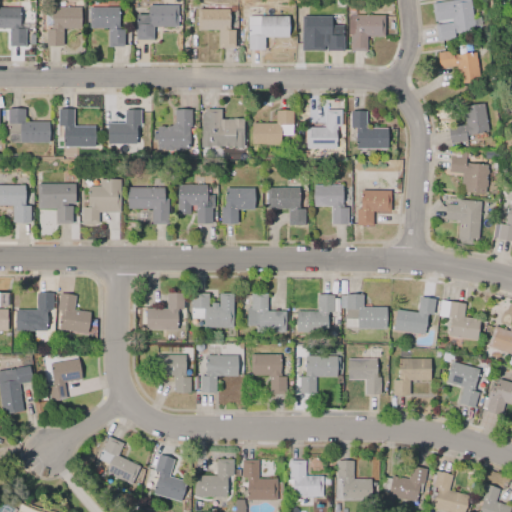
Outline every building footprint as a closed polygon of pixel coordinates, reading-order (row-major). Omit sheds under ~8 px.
[(456,34),(475,32),(471,0),(461,0),(432,3),(436,42),(456,39),(456,34)] [(176,27),(176,6),(147,6),(147,15),(135,15),(135,39),(153,39),(153,27),(176,27)] [(0,29),(8,30),(8,47),(23,47),(23,28),(19,28),(19,9),(0,8),(0,29)] [(80,30),(80,8),(47,8),(47,47),(62,47),(62,30),(80,30)] [(121,47),(121,8),(91,8),(90,28),(107,29),(107,46),(121,47)] [(232,48),(232,10),(197,10),(197,31),(218,31),(218,48),(232,48)] [(365,52),(365,36),(383,36),(383,16),(348,16),(348,52),(365,52)] [(288,38),(288,17),(247,17),(247,50),(263,50),(263,38),(288,38)] [(331,17),(301,17),(301,51),(341,51),(342,26),(331,26),(331,17)] [(475,48),(437,53),(439,69),(457,67),(459,84),(479,81),(475,48)] [(447,127),(448,141),(486,138),(484,104),(463,106),(465,125),(447,127)] [(24,122),(24,109),(6,109),(6,144),(47,144),(47,122),(24,122)] [(93,148),(93,126),(72,126),(72,109),(59,109),(59,148),(93,148)] [(220,120),(220,109),(200,109),(200,148),(242,148),(242,120),(220,120)] [(106,123),(106,144),(139,145),(140,111),(124,110),(124,123),(106,123)] [(156,126),(156,151),(189,151),(189,110),(173,110),(173,126),(156,126)] [(281,145),(282,138),(291,138),(292,111),(274,111),(274,124),(250,124),(250,145),(281,145)] [(305,128),(305,149),(338,149),(338,111),(324,111),(324,128),(305,128)] [(365,129),(365,112),(349,112),(349,130),(354,130),(354,149),(385,149),(385,129),(365,129)] [(465,153),(450,152),(448,173),(461,174),(460,192),(484,194),(486,165),(465,163),(465,153)] [(119,211),(97,211),(97,222),(80,222),(81,206),(87,206),(87,185),(99,185),(99,178),(119,178),(119,211)] [(37,183),(74,183),(74,203),(66,203),(66,204),(71,204),(71,222),(55,222),(55,207),(37,207),(37,183)] [(312,183),(341,184),(341,206),(347,206),(347,223),(331,222),(331,205),(312,205),(312,183)] [(0,184),(23,184),(23,204),(29,204),(28,221),(11,221),(11,204),(0,204),(0,184)] [(176,184),(205,184),(205,205),(211,205),(211,222),(195,222),(195,204),(189,204),(189,213),(176,212),(176,184)] [(127,186),(168,186),(168,222),(150,222),(151,206),(127,206),(127,186)] [(266,186),(296,187),(296,207),(304,207),(303,225),(287,225),(287,207),(266,207),(266,186)] [(224,187),(252,187),(252,208),(236,208),(236,222),(220,222),(220,206),(224,206),(224,187)] [(360,189),(390,189),(390,210),(371,210),(371,224),(356,224),(356,208),(360,208),(360,189)] [(479,202),(454,201),(454,204),(445,204),(444,221),(458,221),(457,243),(477,244),(479,202)] [(497,240),(511,241),(511,205),(506,205),(504,225),(499,224),(497,240)] [(14,311),(14,332),(49,332),(50,294),(36,293),(36,311),(14,311)] [(87,334),(90,313),(73,311),(75,296),(60,294),(56,330),(87,334)] [(181,294),(166,294),(166,310),(145,310),(145,331),(181,330),(181,294)] [(202,329),(232,329),(233,294),(218,294),(218,305),(209,305),(209,294),(191,294),(191,320),(202,320),(202,329)] [(266,295),(249,294),(247,329),(282,331),(283,313),(266,312),(266,295)] [(295,313),(295,334),(328,334),(327,313),(333,313),(333,295),(316,296),(316,312),(295,313)] [(362,308),(362,296),(344,296),(344,329),(385,329),(385,308),(362,308)] [(434,299),(418,298),(417,313),(395,311),(393,331),(425,334),(427,315),(433,316),(434,299)] [(447,337),(476,340),(479,320),(462,318),(464,304),(440,301),(439,317),(449,318),(447,337)] [(487,347),(511,355),(511,322),(509,332),(494,327),(487,347)] [(189,393),(189,377),(184,377),(184,356),(155,355),(155,376),(173,376),(173,393),(189,393)] [(215,377),(236,377),(237,356),(204,356),(204,377),(200,377),(199,394),(215,394),(215,377)] [(269,376),(269,392),(283,392),(283,356),(250,356),(250,376),(269,376)] [(336,357),(298,357),(298,394),(315,394),(315,378),(336,378),(336,357)] [(347,359),(347,382),(363,382),(363,395),(381,396),(382,360),(347,359)] [(429,382),(429,360),(395,359),(394,397),(408,397),(409,381),(429,382)] [(80,380),(77,360),(47,365),(53,402),(66,400),(63,383),(80,380)] [(458,404),(472,408),(481,370),(450,363),(445,383),(462,387),(458,404)] [(0,401),(2,416),(23,413),(19,384),(31,382),(28,367),(0,371),(0,401)] [(511,383),(493,379),(484,413),(500,417),(504,403),(511,405),(511,383)] [(95,468),(132,485),(140,467),(118,457),(123,444),(109,438),(95,468)] [(150,494),(180,502),(186,484),(169,479),(174,460),(160,456),(150,494)] [(215,477),(196,477),(195,499),(230,500),(231,461),(216,460),(215,477)] [(276,501),(276,480),(257,481),(257,461),(243,461),(243,501),(276,501)] [(323,498),(323,477),(305,477),(305,461),(289,461),(289,498),(323,498)] [(337,462),(336,497),(371,497),(371,478),(353,478),(354,462),(337,462)] [(385,477),(381,497),(420,503),(425,469),(411,467),(409,480),(385,477)] [(442,511),(464,511),(467,499),(447,495),(452,475),(438,472),(430,509),(442,511)] [(509,511),(510,508),(495,504),(499,490),(483,486),(475,511),(509,511)]
